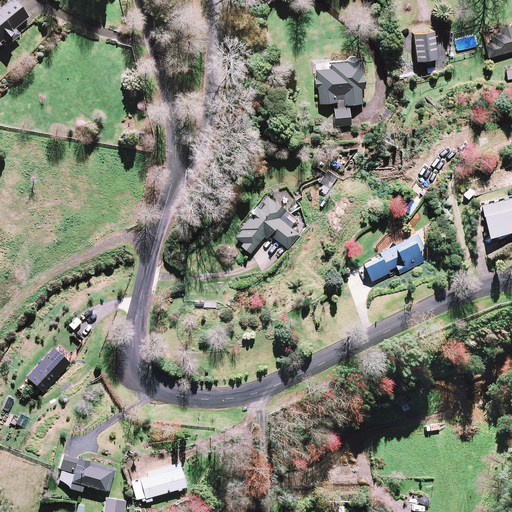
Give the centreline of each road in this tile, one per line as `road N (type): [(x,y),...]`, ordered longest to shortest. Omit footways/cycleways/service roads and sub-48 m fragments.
road 1 (residential): [(511,278),(453,297),(271,384),(238,395),(185,396),(145,379),(133,356),(141,287),(170,185)]
road 2 (residential): [(170,185),(202,164),(213,138),(215,0)]
road 3 (residential): [(170,185),(172,126),(141,0)]
